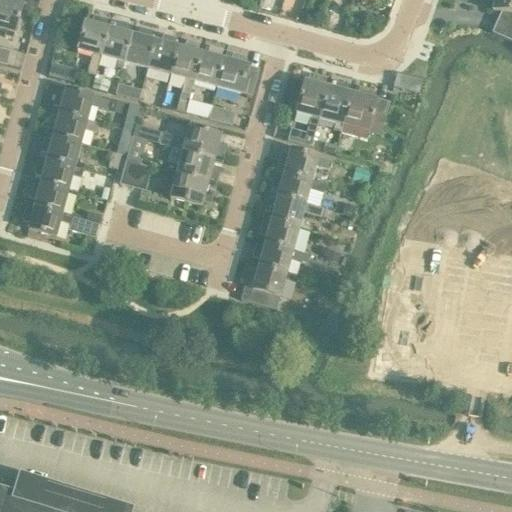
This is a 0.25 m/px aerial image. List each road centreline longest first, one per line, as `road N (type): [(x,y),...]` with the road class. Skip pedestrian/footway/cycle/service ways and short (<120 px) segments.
road 1 (secondary): [(511,479),(61,390)]
road 2 (residential): [(282,39),(221,260),(103,228)]
road 3 (residential): [(50,0),(0,189)]
road 4 (residential): [(405,30),(390,51),(365,59),(282,39)]
